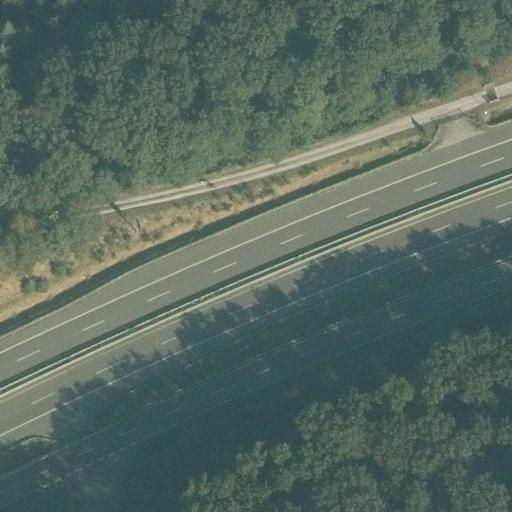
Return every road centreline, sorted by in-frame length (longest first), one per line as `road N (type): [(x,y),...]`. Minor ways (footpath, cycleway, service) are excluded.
road 1 (motorway): [(0,450),(228,347),(511,236)]
road 2 (motorway): [(511,189),(234,296),(0,400)]
road 3 (track): [(511,123),(251,206),(0,260)]
road 4 (tertiary): [(85,482),(511,306)]
